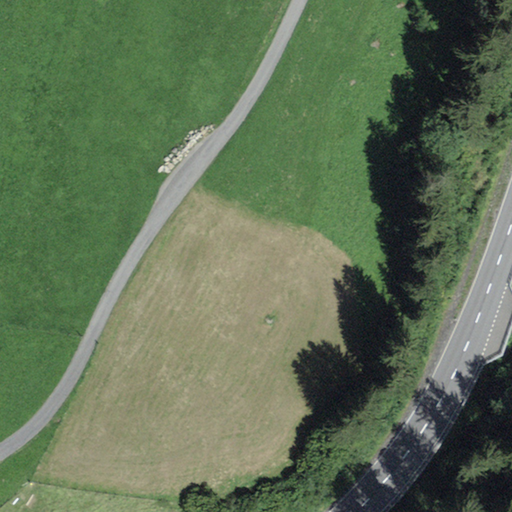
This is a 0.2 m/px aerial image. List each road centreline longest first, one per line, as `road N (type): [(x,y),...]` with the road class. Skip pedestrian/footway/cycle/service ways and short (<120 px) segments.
road 1 (residential): [(0,453),(47,413),(132,260),(239,117),(300,0)]
road 2 (primary): [(511,228),(425,429),(357,511)]
